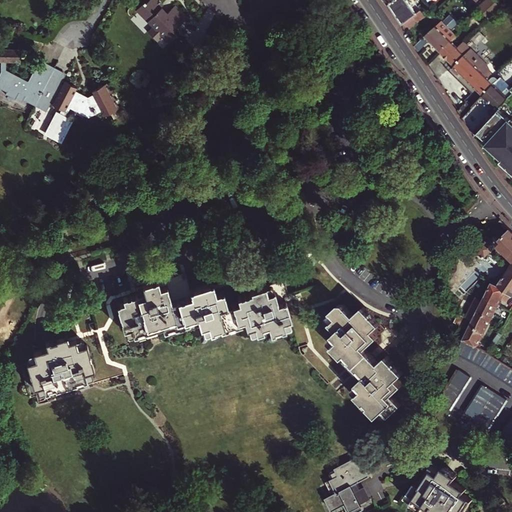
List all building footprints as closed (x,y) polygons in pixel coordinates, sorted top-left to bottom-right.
[(164,6),(158,0),(150,0),(148,3),(146,1),(136,12),(153,28),(148,32),(164,49),(191,22),(176,6),(168,13),(163,7),(164,6)] [(393,0),(388,4),(406,30),(423,17),(419,11),(415,14),(405,0),(393,0)] [(440,23),(425,36),(440,51),(450,41),(454,37),(440,23)] [(425,44),(421,39),(412,46),(416,52),(425,44)] [(465,46),(466,45),(463,42),(457,48),(450,41),(440,51),(454,65),(468,50),(465,46)] [(488,69),(466,45),(465,46),(468,50),(454,65),(452,68),(458,74),(461,72),(476,88),(454,110),(460,119),(498,79),(495,76),(491,76),(487,72),(488,69)] [(0,84),(4,87),(3,89),(14,96),(14,97),(20,100),(21,99),(22,97),(32,103),(45,79),(33,72),(27,84),(23,82),(1,71),(1,62),(17,62),(17,50),(0,49),(0,84)] [(36,57),(23,82),(27,84),(33,72),(45,79),(52,67),(39,61),(40,59),(36,57)] [(64,74),(52,67),(45,79),(59,87),(60,85),(59,84),(64,74)] [(57,114),(55,113),(45,132),(47,135),(56,140),(60,139),(68,122),(63,119),(64,117),(68,109),(69,107),(85,116),(98,109),(99,112),(102,117),(116,110),(104,85),(89,92),(91,95),(91,97),(84,100),(71,93),(72,92),(74,88),(62,82),(60,85),(59,87),(45,79),(32,103),(35,104),(36,103),(45,107),(48,101),(51,103),(50,105),(59,110),(57,114)] [(511,92),(511,91),(498,79),(460,119),(472,137),(476,133),(497,110),(511,92)] [(13,98),(14,97),(14,96),(3,89),(2,92),(13,98)] [(84,98),(72,92),(71,93),(84,100),(91,97),(91,95),(84,98)] [(43,111),(45,107),(36,103),(35,104),(32,103),(31,105),(43,111)] [(69,107),(68,109),(86,119),(99,112),(98,109),(85,116),(69,107)] [(497,110),(476,133),(487,143),(486,145),(493,152),(503,159),(501,162),(511,171),(511,124),(509,121),(497,110)] [(45,132),(55,113),(54,112),(42,134),(59,144),(71,122),(64,117),(63,119),(68,122),(60,139),(56,140),(47,135),(45,132)] [(493,152),(486,145),(484,147),(491,154),(493,152)] [(511,267),(499,286),(493,282),(486,295),(499,303),(506,291),(511,294),(511,293),(511,232),(510,231),(503,238),(500,235),(497,238),(495,236),(489,242),(484,237),(474,247),(485,257),(497,245),(511,257),(511,267)] [(134,327),(137,334),(137,336),(166,327),(167,331),(170,330),(172,337),(204,326),(211,324),(213,331),(214,332),(248,321),(249,326),(251,326),(257,324),(259,330),(259,332),(272,328),(274,332),(289,327),(289,326),(287,320),(293,318),(294,318),(288,298),(281,301),(277,288),(276,289),(270,290),(268,285),(268,284),(253,289),(254,290),(239,294),(241,300),(230,304),(226,290),(218,292),(215,282),(192,289),(194,294),(174,300),(169,285),(163,287),(160,279),(144,284),(145,285),(147,291),(140,294),(126,298),(127,302),(119,304),(127,330),(128,329),(134,327)] [(147,291),(145,285),(140,286),(138,289),(140,294),(147,291)] [(486,295),(479,308),(492,316),(499,303),(486,295)] [(342,339),(337,344),(367,376),(361,381),(362,382),(367,387),(362,391),(361,392),(381,414),(382,413),(387,408),(392,413),(393,414),(405,402),(396,392),(407,382),(401,376),(408,370),(391,352),(383,359),(370,346),(382,334),(376,328),(383,322),(366,304),(357,312),(347,302),(342,302),(334,310),(335,311),(338,314),(333,319),(341,328),(336,333),(337,333),(342,339)] [(492,316),(479,308),(474,318),(471,323),(483,331),(492,316)] [(456,318),(469,326),(471,323),(474,318),(460,310),(456,318)] [(471,323),(469,326),(463,338),(478,346),(480,344),(477,342),(483,331),(471,323)] [(134,327),(128,329),(130,335),(133,336),(137,334),(134,327)] [(342,339),(337,333),(334,336),(334,339),(337,344),(342,339)] [(49,394),(91,380),(89,373),(96,371),(98,370),(90,345),(88,346),(81,348),(79,341),(79,340),(72,342),(71,339),(70,336),(48,343),(50,349),(36,353),(36,355),(38,361),(32,363),(30,364),(38,389),(40,388),(47,386),(49,393),(49,394)] [(511,367),(478,346),(463,338),(456,350),(481,363),(511,383),(511,367)] [(82,341),(79,341),(81,348),(88,346),(87,341),(85,340),(82,341)] [(30,358),(32,363),(38,361),(36,355),(31,356),(30,358)] [(469,375),(458,368),(437,400),(449,408),(469,375)] [(98,377),(96,371),(89,373),(91,380),(96,378),(98,377)] [(367,387),(362,382),(358,386),(358,388),(362,391),(367,387)] [(507,399),(483,383),(465,411),(489,427),(507,399)] [(47,386),(40,388),(42,394),(45,394),(49,393),(47,386)] [(387,408),(382,413),(386,417),(389,416),(392,413),(387,408)] [(511,417),(501,434),(511,441),(511,417)] [(475,437),(470,433),(461,448),(466,451),(475,437)] [(364,462),(360,455),(339,466),(340,467),(335,469),(335,472),(337,476),(330,480),(337,492),(330,496),(338,511),(358,511),(368,506),(365,501),(359,489),(365,486),(362,480),(374,474),(367,460),(364,462)] [(416,478),(406,493),(434,511),(432,511),(460,511),(463,508),(465,509),(473,496),(464,490),(467,485),(454,477),(457,473),(455,472),(456,471),(454,469),(445,464),(445,465),(443,463),(440,468),(431,462),(422,476),(423,477),(420,480),(416,478)] [(369,484),(365,486),(359,489),(365,501),(375,495),(369,484)]
